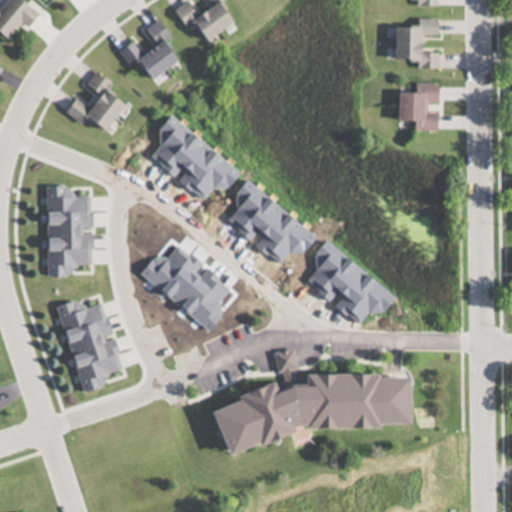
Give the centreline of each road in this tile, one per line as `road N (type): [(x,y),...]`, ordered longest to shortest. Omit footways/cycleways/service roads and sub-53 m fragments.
road 1 (residential): [(54,433),(285,337),(287,309),(137,188),(25,145)]
road 2 (residential): [(124,0),(57,57),(6,196),(19,313),(79,511)]
road 3 (residential): [(483,511),(481,0)]
road 4 (residential): [(121,181),(113,239),(120,286),(159,386)]
road 5 (residential): [(285,337),(481,344)]
